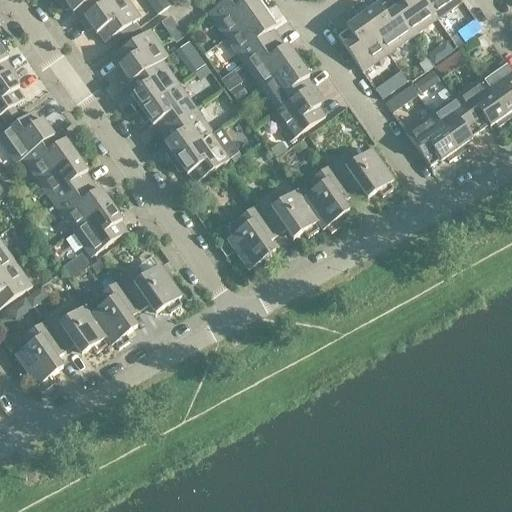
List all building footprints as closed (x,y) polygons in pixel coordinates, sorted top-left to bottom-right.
[(61,0),(57,3),(64,13),(68,10),(72,16),(74,15),(80,23),(113,0),(61,0)] [(130,9),(123,0),(113,0),(80,23),(88,33),(92,31),(95,36),(97,35),(104,44),(139,20),(131,8),(130,9)] [(160,0),(157,0),(149,6),(156,15),(166,8),(160,0)] [(250,0),(249,0),(229,0),(208,16),(216,27),(217,26),(227,40),(267,12),(260,2),(256,5),(252,0),(250,0)] [(435,20),(421,0),(391,0),(387,3),(412,39),(423,31),(421,29),(435,20)] [(421,0),(435,20),(449,10),(450,12),(462,4),(459,0),(421,0)] [(412,39),(387,3),(373,14),(368,8),(358,15),(386,54),(400,44),(401,46),(412,39)] [(274,22),(267,12),(227,40),(237,54),(235,55),(243,66),(278,41),(272,32),(274,30),(270,25),(274,22)] [(386,54),(358,15),(348,22),(352,28),(337,39),(362,74),(374,66),(372,64),(386,54)] [(170,17),(161,24),(168,35),(177,28),(170,17)] [(477,25),(469,30),(474,37),(481,32),(477,25)] [(157,44),(149,32),(113,57),(120,67),(118,68),(122,74),(118,77),(125,87),(127,86),(161,62),(162,63),(166,60),(155,45),(157,44)] [(284,49),(278,41),(243,66),(250,76),(252,75),(262,89),(301,61),(294,51),(290,54),(286,48),(284,49)] [(7,53),(0,43),(0,79),(12,72),(5,63),(7,62),(3,56),(7,53)] [(189,44),(176,53),(182,61),(195,52),(189,44)] [(433,54),(428,57),(434,66),(443,60),(440,55),(433,54)] [(308,71),(301,61),(262,89),(271,103),(270,104),(276,114),(277,115),(313,90),(306,81),(308,79),(304,74),(308,71)] [(161,62),(127,86),(125,87),(131,96),(130,97),(134,103),(130,106),(137,116),(176,88),(180,85),(170,71),(168,73),(162,63),(161,62)] [(445,63),(436,69),(442,78),(451,72),(445,63)] [(492,71),(494,73),(480,83),(508,123),(511,119),(511,74),(504,63),(492,71)] [(206,68),(196,75),(201,82),(210,75),(206,68)] [(19,82),(12,72),(0,79),(0,117),(23,101),(17,92),(19,90),(15,85),(19,82)] [(423,81),(414,87),(420,95),(429,89),(423,81)] [(508,123),(480,83),(466,93),(465,91),(454,99),(479,134),(488,128),(489,130),(495,126),(498,130),(508,123)] [(385,85),(375,91),(382,101),(392,94),(385,85)] [(186,102),(176,88),(137,116),(144,126),(148,123),(152,129),(154,127),(160,136),(195,111),(188,100),(186,102)] [(240,88),(231,94),(236,101),(245,95),(240,88)] [(409,88),(400,95),(406,104),(416,98),(409,88)] [(320,100),(313,90),(277,115),(276,114),(272,117),(283,132),(281,133),(289,144),(325,119),(318,110),(320,108),(316,103),(320,100)] [(479,134),(454,99),(443,106),(445,108),(431,118),(459,157),(469,150),(466,146),(472,142),(470,140),(479,134)] [(203,122),(195,111),(160,136),(166,145),(164,146),(168,152),(164,155),(171,165),(211,137),(201,123),(203,122)] [(39,124),(33,114),(0,137),(0,143),(5,151),(7,150),(17,165),(22,162),(21,161),(56,136),(49,125),(45,128),(41,122),(39,124)] [(459,157),(431,118),(417,127),(416,126),(404,134),(429,169),(439,162),(440,164),(446,160),(448,164),(459,157)] [(221,129),(211,137),(171,165),(178,175),(182,172),(186,178),(188,176),(195,186),(239,155),(221,129)] [(63,144),(56,136),(21,161),(22,162),(28,171),(30,170),(40,184),(80,156),(73,146),(69,149),(65,143),(63,144)] [(280,145),(270,152),(276,159),(286,152),(280,145)] [(356,163),(350,154),(329,169),(351,198),(360,192),(367,202),(378,194),(382,200),(393,192),(389,186),(393,184),(371,153),(356,163)] [(87,166),(80,156),(40,184),(50,198),(48,199),(55,210),(91,185),(85,176),(87,174),(83,169),(87,166)] [(351,198),(329,169),(309,183),(315,192),(302,201),(301,202),(317,224),(316,225),(322,233),(326,230),(330,236),(341,228),(337,223),(349,215),(341,205),(351,198)] [(97,193),(91,185),(55,210),(63,220),(65,219),(74,233),(114,205),(107,195),(103,198),(99,192),(97,193)] [(302,201),(297,193),(282,204),(276,195),(255,209),(276,239),(285,232),(292,242),(303,235),(307,240),(319,232),(315,227),(316,225),(317,224),(301,202),(302,201)] [(121,215),(114,205),(74,233),(84,247),(83,248),(91,259),(126,234),(119,225),(121,224),(117,218),(121,215)] [(276,239),(255,209),(235,223),(241,232),(226,243),(229,247),(235,255),(248,274),(252,271),(256,276),(267,268),(263,263),(274,255),(267,245),(276,239)] [(4,249),(0,243),(0,273),(12,265),(2,251),(4,249)] [(229,247),(221,253),(227,261),(235,255),(229,247)] [(73,263),(63,270),(70,279),(79,272),(73,263)] [(22,279),(12,265),(0,273),(0,310),(32,289),(24,277),(22,279)] [(138,270),(127,277),(118,284),(139,314),(148,308),(155,318),(166,310),(170,315),(181,307),(177,302),(181,299),(159,269),(145,279),(138,270)] [(139,314),(118,284),(97,299),(104,308),(91,317),(90,318),(106,340),(105,341),(110,349),(114,346),(118,352),(129,344),(125,338),(137,331),(130,321),(139,314)] [(33,294),(27,299),(32,307),(39,302),(33,294)] [(24,300),(16,305),(21,313),(25,313),(31,310),(24,300)] [(85,309),(70,319),(64,310),(43,325),(64,355),(74,348),(81,358),(92,350),(96,356),(107,348),(103,343),(105,341),(106,340),(90,318),(91,317),(85,309)] [(64,355),(43,325),(23,339),(29,348),(15,359),(36,389),(40,387),(44,392),(55,384),(51,379),(62,371),(55,361),(64,355)]
